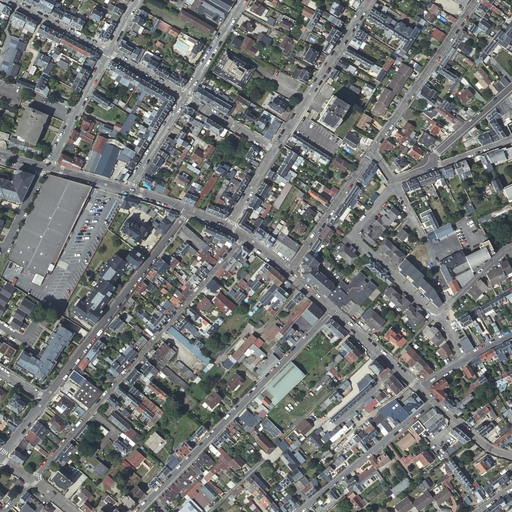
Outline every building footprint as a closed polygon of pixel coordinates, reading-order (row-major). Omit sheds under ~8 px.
[(40,0),(37,8),(42,10),(46,0),(40,0)] [(46,0),(42,10),(47,13),(53,0),(46,0)] [(55,0),(53,0),(47,13),(49,14),(53,7),(56,1),(55,0)] [(186,2),(186,0),(183,0),(183,2),(180,0),(177,0),(175,6),(182,9),(183,7),(184,4),(185,3),(186,2)] [(202,0),(205,1),(202,5),(211,11),(209,14),(220,21),(222,17),(225,19),(236,0),(202,0)] [(312,0),(310,0),(308,5),(314,8),(317,2),(312,0)] [(484,0),(482,0),(480,3),(488,9),(490,9),(491,8),(498,14),(500,11),(491,4),(484,0)] [(260,5),(259,5),(255,2),(252,6),(252,7),(250,10),(253,12),(252,12),(260,17),(262,14),(265,9),(260,6),(260,5)] [(332,12),(331,11),(330,13),(338,18),(344,8),(334,2),(330,9),(333,11),(332,12)] [(429,3),(427,7),(428,8),(428,7),(431,9),(429,11),(436,16),(441,9),(430,2),(429,3)] [(12,9),(1,3),(0,5),(0,10),(1,11),(0,12),(0,16),(7,20),(12,9)] [(375,3),(368,14),(376,19),(379,14),(375,11),(378,5),(375,3)] [(488,9),(480,3),(477,7),(485,13),(488,9)] [(103,7),(108,10),(120,16),(125,9),(119,5),(118,8),(113,6),(111,8),(106,5),(106,6),(102,4),(101,6),(103,7)] [(211,11),(202,5),(200,9),(209,14),(211,11)] [(53,7),(49,14),(59,19),(63,12),(53,7)] [(107,13),(108,10),(103,7),(101,13),(94,9),(89,17),(100,22),(104,15),(105,16),(107,13)] [(485,13),(477,7),(474,12),(482,18),(485,13)] [(150,15),(140,9),(138,10),(135,15),(143,21),(144,21),(145,21),(146,20),(144,19),(146,15),(149,17),(150,15)] [(66,10),(61,20),(70,25),(74,17),(75,15),(66,10)] [(120,16),(108,10),(107,13),(114,17),(111,22),(112,22),(109,27),(108,28),(107,30),(106,30),(106,31),(111,34),(120,16)] [(181,10),(178,16),(184,19),(211,35),(214,31),(214,29),(181,10)] [(308,23),(310,21),(313,16),(304,10),(300,18),(308,23)] [(425,10),(422,14),(426,16),(424,19),(432,24),(436,17),(425,10)] [(28,17),(15,11),(11,19),(11,20),(20,25),(19,27),(20,27),(23,28),(24,27),(25,23),(28,17)] [(319,16),(314,13),(313,16),(310,21),(315,24),(319,16)] [(473,13),(470,17),(479,22),(481,19),(473,13)] [(376,19),(368,14),(367,16),(365,19),(374,24),(377,19),(376,19)] [(379,14),(376,19),(377,19),(382,23),(386,18),(379,14)] [(135,15),(132,21),(137,24),(141,26),(143,21),(135,15)] [(293,24),(283,18),(283,19),(279,16),(276,22),(280,24),(278,28),(287,33),(289,30),(290,29),(293,24)] [(388,26),(392,20),(387,16),(386,18),(382,23),(385,25),(388,26)] [(38,22),(28,17),(25,23),(24,27),(33,32),(35,28),(38,22)] [(74,17),(70,25),(80,31),(86,20),(86,19),(85,18),(83,22),(81,21),(81,20),(81,19),(79,18),(78,19),(74,17)] [(331,22),(340,28),(343,23),(334,17),(331,22)] [(154,27),(157,28),(161,21),(156,18),(152,26),(154,27)] [(408,38),(413,41),(420,29),(424,24),(425,21),(421,18),(417,23),(408,38)] [(265,24),(271,28),(274,22),(268,19),(265,24)] [(385,25),(382,23),(377,19),(374,24),(382,29),(385,25)] [(492,27),(482,20),(477,27),(481,30),(484,32),(486,29),(487,28),(490,30),(492,27)] [(132,21),(128,28),(135,32),(137,30),(138,27),(136,26),(137,24),(132,21)] [(170,26),(161,21),(157,28),(166,33),(167,31),(170,26)] [(309,30),(311,31),(315,24),(310,21),(308,23),(306,28),(309,30)] [(243,24),(240,29),(247,33),(247,32),(250,34),(254,28),(251,25),(248,23),(247,24),(244,23),(243,25),(243,24)] [(47,27),(42,24),(37,32),(40,34),(42,35),(47,27)] [(395,24),(392,29),(395,30),(399,33),(402,29),(398,27),(399,26),(395,24)] [(474,25),(472,24),(467,31),(470,32),(472,34),(474,31),(477,33),(478,31),(479,32),(481,30),(477,27),(474,25)] [(391,28),(388,26),(385,25),(382,29),(387,33),(391,28)] [(179,32),(170,26),(167,31),(177,37),(179,32)] [(511,29),(508,26),(507,26),(504,31),(503,32),(504,33),(508,36),(509,34),(511,30),(511,29)] [(51,30),(47,27),(42,35),(47,38),(51,30)] [(106,42),(111,34),(106,31),(99,28),(94,37),(104,43),(106,42)] [(128,28),(126,31),(133,35),(135,36),(137,33),(135,32),(128,28)] [(300,38),(299,39),(302,41),(309,30),(306,28),(304,31),(304,32),(301,35),(300,38)] [(338,38),(341,33),(333,28),(329,34),(337,39),(338,38)] [(395,30),(392,29),(391,28),(387,33),(385,37),(389,40),(390,37),(392,35),(395,30)] [(430,36),(440,43),(446,35),(436,28),(430,36)] [(467,31),(463,28),(455,38),(460,42),(464,36),(466,38),(468,35),(470,32),(467,31)] [(358,29),(354,36),(363,41),(367,35),(358,29)] [(58,33),(51,30),(47,38),(53,41),(56,35),(58,33)] [(498,31),(496,34),(500,38),(504,33),(503,32),(500,30),(499,30),(498,31)] [(58,33),(56,35),(54,39),(53,42),(58,44),(59,42),(62,35),(58,33)] [(333,45),(337,39),(329,34),(325,40),(328,42),(333,45)] [(492,39),(497,43),(502,47),(504,44),(503,43),(504,42),(501,39),(500,38),(496,34),(493,38),(492,39)] [(67,38),(62,35),(59,42),(64,44),(67,38)] [(257,41),(261,44),(265,38),(259,35),(256,41),(257,41)] [(363,41),(354,36),(349,43),(348,45),(357,50),(363,41)] [(202,45),(189,37),(188,38),(189,39),(189,40),(196,44),(191,52),(196,55),(202,45)] [(246,37),(239,47),(248,52),(253,56),(256,52),(250,48),(254,42),(246,37)] [(72,40),(67,38),(64,44),(62,48),(66,51),(67,49),(69,47),(72,40)] [(265,38),(261,44),(262,44),(266,47),(267,47),(270,42),(265,38)] [(406,52),(413,41),(408,38),(408,39),(405,44),(400,51),(399,52),(404,55),(406,52)] [(460,42),(455,38),(450,46),(455,50),(457,47),(472,58),(474,55),(476,53),(463,43),(460,42)] [(284,39),(278,50),(286,55),(290,48),(289,47),(290,46),(286,44),(288,41),(284,39)] [(479,55),(478,57),(481,61),(482,62),(497,43),(492,39),(491,41),(487,45),(481,52),(479,55)] [(128,43),(121,40),(117,48),(118,50),(123,53),(128,43)] [(24,43),(18,41),(18,42),(18,43),(17,45),(16,48),(15,49),(21,51),(23,52),(24,50),(26,44),(24,43)] [(328,54),(333,45),(328,42),(322,51),(328,54)] [(130,44),(128,43),(123,53),(129,56),(129,57),(135,61),(138,55),(135,54),(136,51),(133,49),(129,47),(130,44)] [(479,51),(481,52),(487,45),(485,43),(479,51)] [(77,51),(81,53),(82,54),(85,47),(81,45),(77,51)] [(296,45),(289,56),(292,58),(294,54),(296,55),(300,47),(296,45)] [(455,50),(450,46),(444,55),(455,63),(461,54),(455,50)] [(83,55),(88,57),(91,50),(85,47),(82,54),(83,55)] [(56,48),(54,51),(52,56),(51,56),(54,58),(57,57),(60,51),(56,48)] [(304,61),(302,63),(310,67),(311,65),(312,65),(319,54),(309,48),(307,52),(305,54),(302,60),(304,61)] [(11,61),(11,62),(16,64),(21,51),(15,49),(14,51),(13,54),(12,57),(11,61)] [(358,56),(346,49),(343,54),(346,56),(347,57),(354,61),(358,56)] [(91,50),(88,57),(89,58),(90,58),(90,59),(92,61),(89,65),(93,67),(98,56),(98,54),(91,50)] [(397,55),(396,58),(401,61),(404,57),(407,59),(410,55),(406,52),(404,55),(399,52),(399,53),(397,55)] [(38,60),(47,65),(48,63),(49,61),(50,59),(41,54),(38,59),(38,60)] [(226,54),(215,72),(241,87),(252,69),(226,54)] [(139,63),(146,67),(151,59),(144,55),(139,63)] [(455,63),(444,55),(438,64),(449,72),(454,76),(456,73),(452,70),(456,64),(455,63)] [(151,59),(146,67),(154,71),(158,64),(153,61),(155,57),(153,56),(151,59)] [(368,70),(371,65),(358,56),(354,61),(368,70)] [(56,59),(55,62),(57,63),(66,68),(69,63),(67,62),(64,60),(65,59),(61,57),(59,60),(58,60),(56,59)] [(45,69),(47,65),(38,60),(36,64),(45,69)] [(355,70),(339,60),(336,65),(352,75),(355,70)] [(392,63),(390,61),(387,60),(380,71),(385,74),(392,63)] [(413,69),(414,70),(418,65),(411,60),(407,65),(413,69)] [(114,72),(118,65),(112,61),(110,62),(107,68),(112,71),(114,72)] [(401,61),(396,70),(407,77),(413,69),(407,65),(401,61)] [(7,73),(6,74),(9,75),(15,77),(19,65),(16,64),(11,62),(10,64),(9,67),(8,70),(7,73)] [(161,62),(155,72),(167,79),(170,74),(165,71),(166,71),(163,69),(165,65),(161,62)] [(48,63),(47,65),(45,69),(43,73),(47,75),(52,66),(50,65),(48,63)] [(83,68),(90,72),(93,67),(89,65),(86,63),(83,68)] [(449,72),(438,64),(434,69),(445,77),(449,72)] [(123,68),(118,65),(114,72),(119,75),(123,68)] [(418,65),(414,70),(419,73),(423,68),(418,65)] [(87,77),(90,72),(83,68),(81,67),(78,66),(77,68),(80,70),(79,73),(87,77)] [(480,67),(473,73),(478,79),(477,80),(483,87),(490,80),(484,74),(486,73),(480,67)] [(127,70),(123,68),(119,75),(122,77),(127,70)] [(297,68),(291,77),(304,84),(307,80),(306,79),(310,74),(303,69),(302,71),(297,68)] [(331,72),(328,78),(333,81),(339,72),(333,69),(331,72)] [(131,73),(127,70),(122,77),(127,80),(131,73)] [(390,78),(402,86),(407,77),(396,70),(390,78)] [(381,81),(385,74),(380,71),(377,76),(373,81),(373,82),(378,85),(381,81)] [(180,72),(178,76),(180,77),(187,81),(189,78),(180,73),(180,72)] [(454,76),(449,72),(445,77),(453,83),(454,82),(457,84),(458,82),(460,80),(454,76)] [(85,82),(87,77),(79,73),(77,75),(74,73),(73,76),(85,82)] [(135,75),(131,73),(127,80),(125,82),(124,84),(128,87),(130,84),(131,82),(135,75)] [(50,76),(61,83),(62,80),(51,74),(50,76)] [(141,79),(135,75),(131,82),(130,84),(128,87),(126,91),(128,92),(131,89),(133,85),(137,87),(141,79)] [(171,75),(168,80),(176,85),(180,77),(178,76),(177,75),(176,78),(171,75)] [(83,86),(85,82),(73,76),(72,78),(75,80),(74,82),(83,86)] [(41,77),(40,78),(35,88),(42,91),(48,80),(41,77)] [(180,77),(176,85),(180,87),(183,87),(187,81),(180,77)] [(499,81),(504,87),(509,83),(504,77),(499,81)] [(394,93),(396,94),(402,86),(390,78),(385,87),(394,93)] [(23,86),(22,87),(26,89),(32,91),(34,87),(22,82),(23,81),(19,79),(18,79),(18,81),(17,84),(23,86)] [(149,83),(141,79),(137,87),(144,92),(149,83)] [(493,86),(499,92),(504,87),(499,81),(493,86)] [(71,88),(79,92),(81,90),(83,86),(74,82),(73,84),(70,83),(68,85),(71,87),(71,88)] [(155,87),(149,83),(144,92),(138,101),(140,102),(143,98),(146,93),(150,95),(151,94),(155,87)] [(194,95),(198,98),(206,85),(205,84),(204,86),(203,85),(201,88),(197,86),(193,93),(194,95)] [(206,85),(198,98),(204,101),(209,93),(210,90),(207,89),(208,88),(207,87),(207,86),(206,85)] [(215,97),(210,105),(216,108),(220,100),(217,98),(219,94),(224,86),(221,85),(215,97)] [(367,103),(374,92),(372,91),(367,87),(363,85),(361,90),(367,94),(366,96),(367,97),(364,101),(367,103)] [(346,86),(345,89),(357,96),(359,92),(350,86),(349,88),(346,86)] [(383,86),(379,92),(390,99),(394,93),(385,87),(383,86)] [(430,92),(422,86),(419,90),(421,92),(427,96),(430,92)] [(162,91),(155,87),(151,94),(157,98),(162,91)] [(453,89),(447,97),(450,100),(457,91),(456,91),(453,89)] [(465,90),(462,93),(457,97),(463,103),(464,103),(470,98),(469,98),(472,95),(467,89),(465,90)] [(168,95),(162,91),(157,98),(162,102),(163,100),(164,100),(168,95)] [(94,92),(91,98),(101,104),(107,107),(107,106),(108,105),(112,107),(113,107),(115,104),(94,92)] [(375,98),(378,100),(386,105),(390,99),(379,92),(375,98)] [(433,101),(427,96),(421,92),(417,96),(431,107),(432,105),(436,108),(440,106),(433,101)] [(209,93),(204,101),(205,102),(210,105),(215,97),(209,93)] [(174,98),(168,95),(164,100),(172,105),(175,100),(174,98)] [(253,104),(245,99),(238,95),(235,100),(247,106),(250,108),(253,104)] [(499,105),(505,114),(511,108),(511,100),(510,95),(499,105)] [(271,96),(267,102),(268,103),(267,105),(270,106),(269,107),(281,114),(287,105),(275,98),(271,96)] [(220,100),(216,108),(221,112),(226,103),(228,99),(229,98),(228,97),(227,99),(226,98),(224,102),(220,100)] [(320,117),(318,121),(321,124),(320,125),(327,129),(328,128),(332,130),(335,126),(336,127),(344,113),(343,113),(347,106),(333,97),(329,104),(327,103),(324,108),(319,116),(320,117)] [(445,100),(440,106),(444,110),(449,104),(451,101),(446,98),(445,100)] [(59,103),(71,108),(73,105),(61,100),(59,103)] [(172,105),(164,100),(162,105),(169,109),(172,105)] [(370,112),(377,117),(380,113),(382,115),(388,106),(386,105),(378,100),(370,112)] [(0,110),(14,117),(13,119),(14,119),(18,109),(2,102),(0,106),(0,110)] [(226,103),(221,112),(226,115),(231,106),(226,103)] [(251,112),(255,105),(253,104),(250,108),(247,106),(245,110),(251,112)] [(485,117),(490,124),(495,121),(505,114),(499,105),(485,117)] [(15,134),(25,139),(36,143),(43,127),(44,123),(48,115),(27,106),(15,134)] [(185,107),(182,112),(191,117),(193,114),(199,117),(201,114),(188,106),(185,107)] [(231,106),(226,115),(229,117),(235,108),(231,106)] [(444,110),(440,106),(436,108),(429,110),(434,114),(436,111),(451,123),(453,121),(454,122),(455,121),(456,122),(457,120),(444,110)] [(157,112),(165,117),(167,113),(160,108),(157,112)] [(415,115),(406,109),(401,117),(404,119),(415,115)] [(0,112),(13,119),(14,117),(0,110),(0,112)] [(245,110),(241,118),(251,123),(255,116),(251,115),(252,113),(251,112),(245,110)] [(275,117),(264,110),(263,113),(255,126),(258,128),(258,127),(263,130),(268,120),(272,122),(273,120),(275,117)] [(162,122),(165,117),(157,112),(154,117),(162,122)] [(191,117),(182,112),(179,117),(190,123),(193,118),(191,117)] [(364,129),(366,126),(369,121),(371,118),(363,113),(356,125),(364,129)] [(51,148),(62,121),(49,116),(43,129),(51,132),(49,138),(47,143),(46,142),(45,145),(51,148)] [(159,125),(162,122),(154,117),(153,116),(151,120),(153,122),(159,125)] [(430,118),(428,117),(426,119),(432,124),(429,129),(431,131),(430,132),(434,135),(438,130),(441,126),(430,118)] [(84,136),(93,141),(95,136),(88,133),(91,127),(94,123),(91,121),(85,118),(83,123),(82,125),(82,126),(80,129),(86,132),(84,136)] [(196,126),(199,121),(193,118),(190,123),(196,126)] [(207,118),(204,124),(203,126),(209,130),(213,122),(207,118)] [(273,120),(272,122),(266,132),(273,136),(279,124),(273,120)] [(203,126),(204,124),(200,122),(199,121),(196,126),(192,133),(197,136),(198,133),(203,126)] [(462,124),(459,121),(452,127),(454,130),(462,124)] [(495,121),(490,124),(493,129),(495,132),(495,133),(501,129),(495,121)] [(121,130),(114,127),(101,122),(99,128),(103,130),(102,131),(106,133),(107,133),(108,132),(111,133),(111,132),(114,134),(118,135),(120,132),(121,130)] [(117,122),(114,127),(121,130),(124,125),(117,122)] [(157,130),(159,125),(153,122),(150,126),(157,130)] [(228,130),(224,128),(220,126),(213,122),(209,130),(210,130),(219,136),(219,135),(222,137),(224,137),(228,130)] [(407,122),(401,131),(408,136),(414,127),(407,122)] [(125,124),(124,125),(121,130),(120,132),(128,134),(132,128),(128,125),(125,124)] [(152,137),(155,133),(147,129),(141,125),(139,129),(146,133),(152,137)] [(477,130),(474,127),(468,132),(470,135),(471,136),(477,130)] [(501,129),(495,133),(500,140),(506,138),(501,129)] [(83,135),(74,130),(68,141),(73,143),(77,136),(81,138),(83,135)] [(86,156),(89,158),(94,146),(93,146),(99,130),(98,130),(95,136),(93,141),(92,143),(91,145),(86,155),(86,156)] [(174,141),(175,142),(188,150),(191,146),(187,144),(188,143),(182,140),(183,138),(183,137),(186,133),(180,130),(174,141)] [(401,131),(399,130),(395,135),(398,137),(397,139),(402,143),(405,139),(409,142),(411,140),(412,139),(408,136),(401,131)] [(7,144),(9,144),(10,141),(8,140),(9,135),(6,134),(6,133),(3,133),(3,132),(0,132),(0,131),(0,145),(0,146),(1,147),(2,147),(3,147),(4,146),(5,144),(6,144),(7,144)] [(348,131),(342,140),(354,147),(359,139),(355,136),(352,134),(348,131)] [(435,139),(424,131),(417,141),(426,148),(430,142),(432,143),(435,139)] [(495,133),(495,132),(482,136),(481,136),(487,144),(500,140),(495,133)] [(149,142),(152,137),(146,133),(142,139),(149,142)] [(232,143),(235,139),(237,136),(234,134),(229,141),(232,143)] [(298,138),(292,134),(289,139),(295,143),(298,138)] [(84,136),(83,135),(81,138),(81,139),(83,140),(91,145),(92,143),(93,141),(84,136)] [(81,139),(81,138),(77,136),(73,143),(76,145),(78,146),(80,146),(83,140),(81,139)] [(136,152),(134,152),(116,139),(115,139),(109,140),(108,140),(99,136),(94,146),(89,158),(87,164),(85,167),(83,171),(105,177),(106,178),(108,178),(114,163),(116,159),(128,164),(128,163),(131,158),(132,159),(136,152)] [(174,141),(167,136),(166,138),(164,142),(172,147),(172,146),(175,142),(174,141)] [(481,136),(474,139),(476,148),(487,144),(481,136)] [(23,146),(24,143),(23,142),(24,141),(11,137),(10,141),(9,144),(8,147),(21,151),(22,150),(40,154),(42,148),(35,146),(34,148),(23,146)] [(298,138),(295,143),(301,147),(304,142),(298,138)] [(35,146),(36,143),(25,139),(24,143),(23,146),(34,148),(35,146)] [(144,151),(149,142),(142,139),(138,145),(133,142),(132,142),(131,143),(137,147),(144,151)] [(395,146),(385,140),(379,149),(384,152),(388,147),(390,148),(392,146),(394,148),(395,146)] [(73,143),(68,141),(66,144),(75,149),(76,145),(73,143)] [(164,142),(160,147),(167,152),(168,152),(171,148),(172,147),(164,142)] [(310,146),(304,142),(301,147),(307,150),(310,146)] [(75,149),(66,144),(64,148),(73,153),(75,149)] [(204,157),(208,159),(210,156),(213,151),(215,148),(209,144),(203,153),(202,156),(204,157)] [(251,147),(248,152),(255,157),(260,149),(252,145),(251,147)] [(310,146),(307,150),(313,154),(316,150),(310,146)] [(415,146),(409,154),(416,159),(419,154),(420,154),(422,152),(422,151),(422,150),(415,146)] [(141,156),(144,151),(137,147),(134,152),(136,152),(141,156)] [(511,147),(505,150),(505,148),(498,150),(498,149),(485,153),(490,164),(496,162),(497,164),(511,158),(511,147)] [(202,156),(203,153),(196,148),(190,157),(200,164),(204,157),(202,156)] [(159,149),(155,155),(163,160),(166,154),(167,154),(166,154),(159,149)] [(322,153),(316,150),(313,154),(319,158),(322,153)] [(287,155),(286,157),(299,165),(303,159),(290,151),(287,155)] [(131,172),(141,156),(136,152),(132,159),(131,158),(128,163),(128,164),(126,168),(127,169),(131,172)] [(248,152),(244,159),(248,162),(253,164),(257,167),(259,164),(253,160),(255,157),(248,152)] [(73,160),(61,153),(57,162),(58,164),(65,166),(69,167),(73,160)] [(490,164),(485,153),(475,157),(477,162),(481,161),(486,174),(493,171),(490,164)] [(145,172),(143,175),(152,180),(154,177),(153,176),(163,160),(155,155),(151,163),(146,172),(145,172)] [(393,155),(386,162),(389,166),(393,161),(396,158),(393,155)] [(337,156),(332,164),(344,172),(349,164),(337,156)] [(75,169),(80,170),(82,166),(83,162),(75,157),(73,160),(69,167),(75,169)] [(283,162),(283,163),(290,167),(292,165),(297,168),(299,165),(286,157),(283,162)] [(393,161),(389,166),(392,171),(397,168),(399,170),(407,165),(403,158),(394,164),(393,161)] [(126,168),(128,164),(116,159),(114,163),(124,167),(126,168)] [(366,168),(371,172),(376,164),(371,161),(366,168)] [(465,176),(471,174),(465,161),(459,163),(463,173),(465,176)] [(283,163),(279,168),(292,176),(295,178),(297,175),(289,170),(290,167),(283,163)] [(463,173),(459,163),(453,165),(459,178),(462,177),(460,174),(463,173)] [(198,175),(200,171),(196,169),(194,168),(188,164),(186,167),(198,175)] [(215,170),(214,172),(219,175),(223,177),(226,172),(228,170),(223,166),(219,164),(218,165),(215,170)] [(233,176),(238,169),(239,167),(237,166),(233,171),(232,170),(230,174),(233,176)] [(453,171),(451,166),(439,170),(441,175),(453,171)] [(248,182),(254,172),(246,167),(243,172),(240,177),(248,182)] [(277,171),(276,173),(281,177),(283,178),(285,175),(290,178),(292,176),(279,168),(277,171)] [(365,185),(374,174),(371,172),(366,168),(358,180),(365,185)] [(125,181),(131,172),(127,169),(126,172),(124,175),(122,174),(118,181),(123,183),(125,181)] [(276,173),(270,170),(267,175),(268,176),(267,177),(267,178),(273,181),(276,176),(280,179),(281,177),(276,173)] [(432,172),(436,181),(439,180),(443,187),(446,185),(441,175),(439,170),(432,172)] [(0,197),(2,198),(21,203),(34,176),(17,171),(13,180),(10,181),(7,182),(0,179),(0,197)] [(219,175),(214,172),(197,198),(192,206),(194,206),(198,208),(219,175)] [(434,181),(436,181),(432,172),(427,174),(431,184),(432,184),(435,183),(434,181)] [(178,174),(174,181),(185,188),(189,181),(185,179),(186,177),(182,175),(181,176),(178,174)] [(430,185),(431,184),(427,174),(417,178),(421,186),(429,183),(430,185)] [(91,187),(48,175),(15,241),(11,249),(8,259),(36,273),(44,277),(48,271),(52,273),(54,267),(53,266),(50,265),(52,261),(54,262),(55,261),(56,261),(56,260),(83,202),(91,187)] [(143,175),(141,179),(152,186),(155,182),(152,180),(143,175)] [(237,181),(235,185),(243,190),(248,182),(240,177),(237,181)] [(228,184),(230,182),(226,179),(224,178),(212,199),(214,200),(217,202),(220,198),(221,196),(223,192),(224,191),(225,190),(226,188),(227,186),(228,184)] [(420,189),(415,178),(410,180),(415,190),(416,191),(418,190),(419,190),(420,189)] [(500,184),(498,179),(491,182),(493,187),(500,184)] [(414,192),(416,191),(415,190),(410,180),(406,182),(410,192),(411,193),(413,192),(414,192)] [(293,185),(288,181),(287,181),(285,183),(284,186),(290,190),(293,185)] [(361,190),(363,186),(357,181),(348,194),(353,197),(357,200),(358,199),(356,198),(357,196),(355,194),(359,188),(361,190)] [(261,184),(259,187),(272,195),(274,193),(268,189),(270,186),(263,182),(261,184)] [(400,186),(405,195),(410,192),(406,182),(401,183),(400,186)] [(511,201),(511,183),(511,184),(503,189),(506,195),(509,201),(511,199),(511,201)] [(243,190),(235,185),(232,189),(240,194),(242,191),(243,190)] [(336,194),(324,186),(322,189),(326,191),(326,192),(333,197),(336,194)] [(272,195),(259,187),(258,189),(256,193),(263,197),(265,195),(271,198),(272,195)] [(161,194),(166,196),(170,190),(165,188),(161,194)] [(321,203),(327,207),(329,204),(327,203),(325,201),(326,200),(309,188),(306,193),(321,203)] [(237,199),(240,194),(232,189),(229,194),(232,196),(237,199)] [(302,199),(306,193),(300,189),(297,194),(300,196),(299,197),(301,198),(300,200),(301,200),(302,200),(302,199)] [(223,192),(221,196),(228,200),(227,203),(233,206),(234,205),(237,199),(232,196),(229,194),(226,192),(225,192),(224,191),(223,192)] [(181,201),(187,203),(192,195),(186,193),(181,201)] [(373,202),(378,196),(374,193),(370,198),(371,199),(371,200),(373,202)] [(347,206),(349,202),(354,206),(357,200),(353,197),(348,194),(342,203),(347,206)] [(187,203),(192,206),(197,198),(192,195),(187,203)] [(254,195),(251,200),(259,205),(259,203),(261,204),(263,201),(262,200),(254,195)] [(123,197),(120,212),(128,213),(130,206),(136,207),(137,199),(123,197)] [(204,211),(210,214),(215,205),(217,202),(214,200),(212,203),(210,204),(209,203),(204,211)] [(259,205),(251,200),(251,201),(250,202),(249,204),(248,206),(255,210),(257,211),(259,207),(258,206),(259,205)] [(344,210),(349,213),(351,209),(349,208),(348,208),(347,206),(342,203),(334,214),(339,218),(344,210)] [(467,213),(474,210),(472,205),(471,203),(464,206),(467,213)] [(511,203),(510,204),(500,209),(478,220),(481,227),(489,224),(487,220),(490,218),(491,219),(509,210),(510,211),(511,211),(511,212),(511,211),(511,203)] [(211,214),(215,216),(220,208),(215,205),(210,214),(211,214)] [(220,208),(215,216),(223,219),(225,219),(229,213),(226,211),(227,209),(226,209),(226,208),(222,205),(220,208)] [(391,217),(397,211),(392,206),(390,209),(386,207),(383,210),(391,217)] [(302,215),(310,221),(316,213),(308,208),(304,212),(302,215)] [(428,220),(434,218),(430,209),(421,213),(422,216),(426,214),(427,215),(426,215),(427,218),(428,220)] [(264,218),(264,217),(262,216),(260,219),(257,217),(251,228),(244,223),(250,213),(245,210),(239,220),(237,224),(237,226),(240,228),(248,234),(250,232),(253,234),(258,226),(259,225),(264,218)] [(342,220),(343,221),(349,213),(344,210),(339,218),(342,220)] [(386,223),(391,217),(383,210),(380,213),(383,215),(381,219),(386,223)] [(168,216),(175,219),(177,216),(177,213),(170,211),(168,216)] [(339,218),(334,214),(326,225),(334,231),(337,226),(334,224),(339,218)] [(380,230),(386,223),(381,219),(379,217),(376,220),(374,219),(372,222),(375,225),(380,230)] [(394,219),(391,217),(386,223),(388,225),(388,226),(394,219)] [(264,218),(259,225),(263,228),(265,224),(264,224),(267,220),(264,218)] [(426,224),(428,227),(431,225),(436,223),(434,218),(428,220),(430,223),(426,224)] [(162,236),(171,225),(164,219),(155,231),(162,236)] [(131,222),(127,220),(123,224),(124,225),(121,230),(140,243),(148,231),(141,227),(140,229),(131,223),(131,222)] [(299,221),(293,230),(300,234),(306,226),(299,221)] [(433,230),(429,232),(427,233),(430,240),(437,237),(438,239),(454,231),(455,230),(451,222),(449,223),(439,228),(433,230)] [(219,231),(206,225),(203,231),(212,235),(210,238),(212,239),(214,237),(219,231)] [(285,225),(280,232),(286,235),(290,229),(285,225)] [(334,231),(326,225),(317,238),(322,242),(323,243),(325,240),(327,241),(329,239),(334,231)] [(366,229),(374,236),(380,230),(375,225),(372,229),(369,226),(366,229)] [(183,228),(177,235),(184,241),(199,254),(202,250),(207,245),(205,243),(184,226),(183,228)] [(259,242),(263,244),(272,232),(273,229),(269,227),(265,231),(258,226),(253,234),(251,236),(259,242)] [(404,226),(395,236),(401,242),(408,234),(405,231),(408,228),(404,226)] [(364,238),(368,242),(374,236),(366,229),(364,232),(367,235),(364,238)] [(374,236),(377,238),(383,232),(382,232),(380,230),(374,236)] [(225,234),(219,231),(214,237),(213,239),(215,242),(218,239),(220,240),(225,234)] [(263,244),(269,249),(271,246),(278,236),(272,232),(263,244)] [(271,246),(291,259),(300,246),(280,232),(278,236),(271,246)] [(223,245),(230,237),(225,234),(220,240),(218,242),(223,245)] [(374,236),(368,242),(371,245),(377,238),(374,236)] [(234,239),(230,237),(223,245),(220,249),(213,256),(218,260),(234,241),(234,239)] [(322,242),(317,238),(310,249),(315,252),(319,246),(322,242)] [(383,254),(392,244),(385,238),(378,246),(382,249),(379,252),(382,255),(383,254)] [(488,255),(494,252),(492,249),(488,240),(481,243),(482,245),(478,246),(479,249),(464,256),(465,259),(472,271),(474,271),(475,270),(475,269),(476,269),(476,268),(475,266),(480,264),(478,261),(481,259),(482,261),(489,257),(488,255)] [(198,255),(199,254),(184,241),(176,251),(181,256),(188,249),(190,250),(189,251),(193,254),(194,254),(196,256),(198,254),(198,255)] [(391,258),(398,249),(392,244),(383,254),(386,257),(387,255),(391,258)] [(348,248),(344,245),(337,253),(343,259),(353,248),(350,245),(348,248)] [(244,257),(250,251),(243,246),(240,246),(231,256),(236,260),(243,266),(246,268),(248,265),(245,262),(247,259),(244,257)] [(315,252),(310,249),(308,252),(321,264),(323,262),(316,255),(321,248),(319,246),(315,252)] [(343,259),(349,264),(356,256),(353,253),(356,250),(353,248),(343,259)] [(398,263),(405,255),(398,249),(391,258),(389,260),(392,263),(394,260),(398,263)] [(113,281),(114,282),(120,275),(120,276),(123,272),(124,271),(123,271),(125,268),(129,268),(131,267),(133,269),(135,271),(145,258),(136,252),(132,250),(123,262),(114,255),(107,264),(106,266),(105,267),(104,267),(98,275),(101,278),(99,282),(97,284),(94,287),(93,289),(94,289),(91,294),(86,299),(88,301),(85,304),(83,303),(81,301),(76,308),(74,307),(70,312),(74,315),(78,317),(79,316),(82,318),(87,322),(88,321),(94,325),(104,312),(102,311),(101,310),(99,309),(103,303),(104,305),(108,299),(109,297),(113,292),(111,291),(114,288),(112,285),(110,284),(113,281)] [(202,250),(199,254),(198,255),(201,257),(205,261),(211,266),(211,267),(216,261),(205,252),(202,250)] [(447,282),(454,278),(448,268),(465,259),(464,256),(461,250),(437,263),(447,282)] [(319,263),(307,253),(302,261),(303,263),(300,266),(302,267),(299,269),(299,273),(302,275),(301,275),(304,278),(304,279),(307,281),(307,280),(317,269),(315,268),(319,263)] [(236,260),(231,256),(227,262),(231,266),(236,260)] [(168,265),(172,268),(175,265),(179,261),(173,257),(167,264),(168,265)] [(168,265),(167,264),(166,263),(160,258),(159,260),(156,263),(164,270),(165,270),(166,271),(169,268),(167,267),(168,265)] [(390,285),(393,280),(368,258),(367,260),(368,261),(366,264),(369,267),(369,268),(380,277),(384,280),(390,285)] [(405,259),(398,267),(401,269),(398,272),(401,275),(410,264),(405,259)] [(474,275),(473,274),(472,271),(465,259),(448,268),(454,278),(460,289),(474,275)] [(503,259),(499,261),(502,266),(505,274),(511,270),(511,267),(508,259),(504,261),(503,259)] [(208,271),(212,267),(211,267),(211,266),(205,261),(201,265),(208,271)] [(499,281),(507,277),(505,274),(502,266),(499,261),(498,262),(496,264),(497,266),(493,268),(499,281)] [(231,266),(227,262),(222,267),(226,272),(229,268),(231,270),(233,268),(231,266)] [(164,270),(156,263),(155,264),(153,268),(152,268),(159,275),(160,276),(164,270)] [(264,274),(271,267),(266,263),(253,277),(256,279),(252,284),(249,281),(246,283),(245,284),(249,288),(251,289),(258,281),(261,277),(264,274)] [(410,264),(401,275),(404,277),(406,275),(409,278),(417,269),(410,264)] [(204,276),(208,271),(201,265),(197,269),(204,276)] [(173,269),(174,270),(177,273),(179,274),(182,272),(175,266),(173,269)] [(246,268),(243,266),(236,273),(239,276),(244,270),(246,268)] [(226,272),(222,267),(215,275),(220,279),(226,272)] [(272,281),(278,273),(271,267),(264,274),(267,277),(266,279),(268,281),(270,279),(272,281)] [(159,275),(152,268),(149,272),(156,278),(156,279),(159,275)] [(499,281),(493,268),(490,269),(491,272),(487,274),(489,278),(492,284),(499,281)] [(193,273),(201,280),(204,276),(197,269),(193,273)] [(330,281),(317,269),(307,280),(315,287),(316,287),(321,292),(330,281)] [(417,269),(409,278),(412,280),(410,283),(413,285),(421,277),(423,275),(417,269)] [(247,273),(244,270),(239,276),(242,279),(247,273)] [(366,277),(360,271),(348,284),(342,279),(335,286),(329,293),(327,296),(326,296),(339,308),(343,304),(344,305),(351,297),(356,302),(360,305),(377,287),(370,280),(367,283),(364,280),(366,277)] [(156,278),(149,272),(146,277),(152,282),(156,278)] [(44,277),(36,273),(32,282),(40,286),(44,277)] [(190,277),(197,284),(201,280),(193,273),(193,274),(191,276),(190,277)] [(278,286),(285,279),(278,273),(272,281),(278,287),(278,286)] [(187,281),(194,288),(197,284),(190,277),(187,281)] [(427,283),(421,277),(413,285),(416,288),(418,286),(421,288),(427,283)] [(141,283),(135,291),(139,294),(140,293),(146,285),(149,288),(152,284),(145,278),(141,283)] [(454,294),(460,289),(454,278),(447,282),(454,294)] [(475,283),(484,291),(489,287),(491,289),(493,286),(492,284),(489,278),(485,283),(481,279),(479,281),(478,280),(475,283)] [(227,316),(239,303),(235,300),(220,286),(219,286),(211,279),(205,286),(213,293),(214,292),(216,295),(210,301),(227,316)] [(190,292),(194,288),(187,281),(185,283),(183,285),(186,287),(185,288),(190,292)] [(261,284),(258,281),(251,289),(254,292),(256,289),(261,284)] [(332,283),(330,281),(321,292),(322,293),(332,283)] [(169,283),(168,282),(165,285),(172,291),(175,288),(174,288),(169,283)] [(15,288),(6,283),(2,289),(0,287),(0,293),(9,299),(15,288)] [(335,286),(332,283),(322,293),(323,294),(324,293),(327,296),(329,293),(335,286)] [(384,294),(391,300),(397,292),(394,289),(397,286),(393,283),(384,294)] [(427,283),(421,288),(425,291),(422,294),(425,296),(433,288),(427,283)] [(475,283),(472,286),(473,287),(468,292),(476,299),(484,291),(475,283)] [(267,299),(276,289),(273,286),(259,302),(262,305),(265,302),(267,299)] [(284,292),(278,286),(278,287),(276,289),(267,299),(269,300),(270,301),(274,296),(278,299),(284,292)] [(185,297),(190,292),(185,288),(182,292),(181,293),(185,297)] [(433,289),(433,288),(425,296),(428,299),(430,298),(432,301),(437,295),(433,289)] [(181,303),(185,297),(181,293),(178,291),(177,290),(174,293),(177,296),(175,298),(181,303)] [(304,296),(299,291),(283,309),(284,310),(285,308),(287,309),(285,311),(287,312),(288,311),(295,303),(296,304),(304,296)] [(446,303),(451,297),(448,291),(441,295),(446,303)] [(508,298),(504,291),(499,294),(503,301),(508,298)] [(289,295),(284,292),(278,299),(272,305),(271,306),(267,311),(270,313),(269,313),(271,315),(270,316),(271,317),(277,310),(276,309),(274,311),(272,309),(273,307),(274,308),(280,301),(282,303),(289,295)] [(397,306),(406,295),(403,292),(401,295),(397,292),(391,300),(390,300),(397,306)] [(9,299),(0,293),(0,304),(4,307),(9,299)] [(140,293),(139,294),(148,302),(149,301),(140,293)] [(235,300),(239,303),(245,296),(241,293),(235,300)] [(491,300),(490,301),(492,306),(495,305),(503,301),(499,294),(497,295),(494,296),(495,298),(491,300)] [(403,311),(411,303),(408,300),(409,298),(406,295),(397,306),(403,311)] [(432,301),(431,302),(435,306),(436,305),(437,307),(442,304),(437,295),(432,301)] [(212,304),(205,297),(196,307),(204,313),(212,304)] [(344,305),(343,304),(344,305),(350,299),(355,304),(356,302),(351,297),(344,305)] [(29,310),(33,304),(24,298),(17,308),(31,317),(33,313),(29,310)] [(290,319),(284,325),(288,329),(290,327),(291,326),(295,321),(301,315),(312,303),(308,299),(290,319)] [(169,301),(166,304),(174,311),(178,306),(170,300),(169,301)] [(490,301),(481,306),(485,313),(486,316),(488,315),(495,311),(494,310),(492,306),(490,301)] [(132,307),(126,302),(123,306),(129,311),(132,307)] [(174,311),(166,304),(164,303),(163,305),(164,307),(162,308),(170,315),(174,311)] [(322,311),(312,303),(301,315),(312,325),(314,324),(322,314),(322,311)] [(480,304),(476,307),(475,307),(480,315),(485,313),(481,306),(480,304)] [(411,305),(404,313),(411,318),(420,308),(418,305),(415,308),(411,305)] [(480,315),(475,307),(468,311),(468,312),(474,322),(480,333),(483,332),(478,322),(479,322),(476,317),(480,315)] [(14,318),(21,322),(24,318),(28,321),(31,317),(17,308),(12,317),(14,318)] [(159,312),(162,314),(167,318),(170,315),(162,308),(161,310),(159,312)] [(200,317),(190,308),(186,312),(192,317),(191,318),(194,321),(195,320),(197,321),(200,317)] [(423,310),(420,308),(411,318),(417,324),(424,317),(420,314),(423,310)] [(365,324),(369,327),(379,316),(372,310),(368,315),(364,320),(367,322),(365,324)] [(167,318),(162,314),(155,321),(144,311),(143,313),(142,312),(140,314),(158,329),(167,318)] [(153,334),(158,329),(140,314),(137,312),(135,314),(149,325),(146,328),(153,334)] [(474,322),(468,312),(457,317),(463,328),(474,322)] [(490,323),(497,335),(500,333),(495,323),(493,323),(490,317),(488,315),(486,316),(488,319),(490,323)] [(379,316),(369,327),(372,330),(372,329),(374,331),(375,331),(376,330),(377,331),(385,322),(379,316)] [(110,327),(117,333),(125,324),(118,317),(110,327)] [(14,318),(9,326),(18,331),(20,327),(25,330),(27,326),(21,322),(14,318)] [(211,326),(216,329),(222,322),(218,318),(211,326)] [(190,333),(193,335),(197,330),(192,326),(183,319),(179,324),(186,329),(190,332),(190,333)] [(341,341),(348,334),(331,319),(329,319),(321,328),(326,333),(329,330),(341,341)] [(200,333),(201,334),(203,331),(204,332),(211,325),(208,323),(200,333)] [(30,353),(29,355),(22,351),(14,364),(21,369),(20,370),(41,383),(45,377),(47,378),(57,362),(55,361),(64,346),(66,347),(75,333),(60,324),(57,328),(55,327),(48,338),(50,340),(43,350),(42,349),(36,357),(30,353)] [(186,329),(179,324),(175,328),(180,332),(182,329),(184,331),(186,329)] [(248,327),(244,324),(239,330),(242,332),(243,333),(248,327)] [(135,325),(133,328),(139,334),(142,331),(135,325)] [(203,336),(207,339),(216,329),(211,326),(211,325),(204,332),(203,331),(201,334),(203,336)] [(288,329),(284,325),(280,330),(275,325),(266,335),(270,339),(278,332),(280,333),(276,338),(278,340),(286,332),(288,329)] [(430,328),(428,325),(422,331),(430,339),(438,330),(435,327),(434,328),(432,326),(430,328)] [(212,360),(205,355),(199,349),(194,346),(171,326),(166,331),(207,365),(209,364),(212,360)] [(106,329),(105,331),(110,335),(113,332),(107,327),(106,329)] [(290,327),(288,329),(286,332),(290,336),(294,332),(290,327)] [(396,332),(394,330),(393,332),(390,329),(384,336),(388,340),(389,339),(395,343),(401,336),(396,331),(396,332)] [(239,330),(232,338),(234,340),(242,332),(239,330)] [(441,333),(438,330),(430,339),(435,344),(443,337),(440,334),(441,333)] [(286,332),(278,340),(283,344),(290,336),(286,332)] [(322,336),(319,332),(307,344),(311,348),(322,336)] [(100,337),(105,342),(108,338),(103,333),(100,337)] [(227,359),(233,364),(236,361),(243,353),(252,343),(256,339),(252,335),(245,336),(245,337),(247,339),(232,356),(231,355),(227,359)] [(137,353),(147,341),(142,336),(132,347),(131,348),(137,353)] [(401,336),(395,343),(400,348),(407,341),(401,336)] [(107,343),(105,342),(100,337),(95,344),(99,347),(102,349),(107,343)] [(263,343),(257,337),(256,339),(252,343),(258,348),(263,343)] [(443,337),(435,344),(437,346),(445,339),(443,337)] [(474,348),(468,337),(460,341),(466,353),(474,348)] [(50,340),(48,338),(42,349),(43,350),(50,340)] [(348,353),(354,347),(346,339),(340,345),(348,353)] [(166,340),(164,343),(174,352),(177,349),(166,340)] [(194,346),(199,349),(203,344),(198,341),(194,346)] [(509,341),(499,346),(502,350),(506,348),(508,352),(511,349),(511,346),(509,341)] [(3,342),(2,344),(0,347),(0,353),(4,356),(11,344),(8,343),(7,345),(3,342)] [(164,343),(163,342),(159,346),(171,357),(175,352),(174,352),(164,343)] [(247,348),(252,353),(257,357),(261,360),(264,357),(266,355),(258,348),(252,343),(247,348)] [(446,343),(437,350),(441,355),(441,356),(443,359),(452,354),(449,349),(448,347),(449,346),(446,343)] [(14,346),(11,344),(4,356),(10,360),(16,351),(12,348),(14,346)] [(101,359),(102,358),(103,357),(99,353),(100,351),(98,349),(99,347),(95,344),(91,349),(97,355),(101,359)] [(218,354),(220,356),(228,347),(225,345),(218,354)] [(273,354),(279,359),(284,354),(278,348),(274,345),(272,348),(271,349),(274,352),(273,354)] [(408,345),(400,352),(403,355),(401,357),(406,362),(416,353),(416,352),(412,347),(410,348),(408,345)] [(55,361),(57,362),(66,347),(64,346),(55,361)] [(129,362),(137,353),(131,348),(129,346),(123,354),(125,356),(124,357),(125,358),(129,362)] [(171,357),(159,346),(156,350),(163,356),(168,360),(171,357)] [(498,359),(504,355),(502,350),(499,346),(493,349),(496,355),(497,356),(498,359)] [(346,355),(344,357),(350,364),(361,354),(354,347),(348,353),(347,354),(346,355)] [(236,361),(239,363),(246,356),(247,357),(249,356),(252,353),(247,348),(243,353),(236,361)] [(97,355),(91,349),(84,358),(89,361),(89,362),(91,363),(97,355)] [(493,349),(488,352),(491,357),(496,355),(493,349)] [(163,356),(156,350),(155,351),(153,350),(152,350),(150,353),(150,354),(153,357),(150,361),(155,366),(163,356)] [(478,357),(482,362),(490,358),(491,357),(488,352),(478,357)] [(344,357),(346,355),(344,353),(340,356),(339,355),(333,360),(328,366),(329,366),(331,369),(333,368),(335,365),(344,357)] [(416,353),(406,362),(410,366),(411,364),(413,366),(414,365),(417,367),(424,361),(421,358),(422,358),(419,354),(418,355),(416,353)] [(256,371),(262,376),(279,359),(273,354),(267,360),(259,368),(256,371)] [(477,365),(479,368),(484,366),(482,362),(478,357),(472,361),(476,366),(477,365)] [(91,364),(91,363),(89,362),(89,361),(84,358),(78,366),(81,369),(83,370),(87,364),(95,370),(96,369),(91,364)] [(123,369),(129,362),(125,358),(123,360),(120,358),(118,360),(116,363),(123,369)] [(374,360),(373,361),(368,366),(377,376),(384,369),(378,363),(376,360),(374,360)] [(154,367),(148,362),(147,361),(146,362),(142,366),(150,372),(154,367)] [(192,382),(197,377),(178,361),(174,366),(192,382)] [(256,397),(270,411),(287,394),(305,375),(291,361),(271,382),(256,397)] [(428,365),(424,361),(417,367),(420,370),(418,372),(425,378),(433,370),(431,369),(432,368),(429,365),(428,365)] [(476,366),(472,361),(467,364),(469,366),(471,369),(476,366)] [(119,374),(123,369),(116,363),(114,365),(115,366),(114,367),(113,366),(112,368),(113,369),(119,374)] [(150,372),(142,366),(138,371),(145,377),(150,372)] [(184,391),(188,386),(164,366),(160,370),(184,391)] [(473,379),(476,377),(472,371),(471,369),(469,366),(463,369),(468,378),(471,376),(473,379)] [(138,371),(134,368),(124,379),(129,384),(132,385),(133,384),(139,377),(146,383),(149,380),(148,379),(145,377),(138,371)] [(384,369),(377,376),(380,379),(389,371),(386,368),(384,369)] [(115,378),(119,374),(113,369),(109,372),(115,378)] [(80,375),(74,371),(69,377),(77,384),(78,384),(81,386),(86,380),(81,376),(80,375)] [(487,374),(484,376),(484,375),(477,379),(478,380),(481,385),(490,377),(487,371),(485,372),(487,374)] [(243,379),(236,373),(226,383),(233,389),(239,383),(241,384),(244,381),(243,379)] [(501,379),(494,382),(497,387),(500,392),(504,389),(506,385),(505,383),(511,379),(511,373),(508,375),(503,378),(501,379)] [(310,389),(312,391),(316,395),(332,380),(330,378),(326,374),(310,389)] [(357,385),(359,392),(364,388),(372,380),(368,375),(357,385)] [(396,380),(392,375),(384,383),(388,387),(396,380)] [(446,381),(444,378),(434,385),(440,389),(441,390),(445,388),(448,385),(448,384),(446,381)] [(375,383),(373,379),(372,380),(364,388),(367,391),(371,388),(371,389),(373,387),(372,386),(375,383)] [(399,379),(396,380),(404,388),(405,387),(399,379)] [(88,409),(102,393),(86,380),(81,386),(73,397),(88,409)] [(404,388),(396,380),(388,387),(396,395),(404,388)] [(468,387),(472,392),(481,385),(478,380),(474,383),(473,383),(468,387)] [(339,394),(344,389),(345,387),(344,386),(342,384),(332,394),(336,398),(340,395),(339,394)] [(440,389),(434,385),(429,388),(428,390),(434,395),(440,389)] [(127,393),(118,386),(114,390),(120,395),(124,398),(128,394),(127,393)] [(140,393),(132,386),(127,393),(128,394),(133,398),(134,399),(135,400),(140,393)] [(451,409),(471,393),(472,392),(468,387),(461,393),(462,394),(456,399),(456,400),(453,402),(452,402),(453,401),(451,399),(450,397),(449,399),(446,396),(442,402),(451,409)] [(310,389),(303,396),(305,398),(312,391),(310,389)] [(379,403),(389,394),(385,389),(382,391),(379,394),(377,396),(374,399),(372,401),(371,401),(368,404),(365,407),(364,408),(369,413),(373,409),(372,408),(378,403),(379,403)] [(440,389),(434,395),(441,401),(446,395),(441,390),(440,389)] [(120,395),(114,390),(111,394),(117,398),(120,395)] [(163,399),(166,395),(162,391),(158,396),(163,399)] [(212,409),(222,398),(215,391),(205,402),(212,409)] [(164,413),(161,410),(140,393),(135,400),(137,401),(139,403),(145,408),(150,412),(153,415),(159,419),(164,413)] [(423,403),(414,393),(406,399),(409,402),(402,408),(409,415),(423,403)] [(451,409),(458,416),(465,410),(466,412),(468,410),(464,405),(474,397),(471,393),(451,409)] [(18,399),(19,397),(14,394),(8,403),(14,407),(12,410),(18,414),(21,409),(22,409),(25,406),(24,405),(24,404),(18,399)] [(129,402),(133,398),(128,394),(124,398),(127,400),(129,402)] [(332,402),(336,398),(332,394),(323,402),(327,406),(332,402)] [(173,403),(175,401),(170,397),(166,395),(163,399),(166,402),(168,399),(173,403)] [(109,396),(106,400),(117,410),(120,407),(117,405),(118,403),(109,396)] [(259,422),(259,421),(270,411),(256,397),(253,400),(259,406),(263,410),(257,416),(256,415),(254,417),(257,420),(259,422)] [(68,414),(73,407),(61,398),(57,405),(64,411),(62,414),(65,417),(68,414)] [(394,400),(384,407),(378,411),(379,412),(379,413),(384,418),(389,414),(390,414),(391,413),(399,423),(409,415),(402,408),(400,405),(394,400)] [(323,402),(319,406),(323,411),(328,406),(327,406),(323,402)] [(142,411),(145,408),(139,403),(137,407),(142,411)] [(493,419),(497,417),(491,407),(488,403),(481,409),(485,414),(489,412),(491,415),(493,419)] [(146,417),(150,412),(145,408),(142,411),(141,413),(144,415),(142,418),(144,419),(146,417)] [(507,411),(500,416),(502,418),(506,415),(511,411),(510,408),(507,411)] [(121,413),(127,417),(130,414),(124,409),(121,413)] [(446,423),(448,420),(435,409),(432,409),(419,420),(426,428),(426,427),(427,428),(428,428),(432,433),(436,430),(436,429),(442,424),(443,425),(446,423)] [(481,409),(477,413),(481,418),(485,414),(481,409)] [(259,422),(257,420),(254,417),(251,415),(247,410),(241,416),(246,422),(245,423),(241,427),(247,433),(248,433),(254,427),(259,422)] [(136,445),(142,438),(129,427),(130,426),(113,412),(108,418),(125,432),(123,434),(136,445)] [(375,426),(384,418),(379,413),(371,421),(375,426)] [(395,427),(399,423),(391,413),(390,414),(387,417),(395,427)] [(471,417),(475,423),(481,418),(477,413),(472,417),(471,417)] [(334,414),(329,419),(332,423),(337,418),(334,414)] [(155,424),(159,419),(153,415),(150,419),(155,424)] [(9,416),(7,419),(17,425),(20,421),(13,417),(12,418),(9,416)] [(52,424),(57,428),(60,431),(66,425),(55,416),(49,422),(52,424)] [(471,417),(465,422),(471,427),(475,423),(471,417)] [(274,437),(280,432),(267,418),(261,423),(264,426),(264,427),(274,437)] [(376,426),(375,426),(371,421),(369,418),(366,420),(369,424),(366,427),(369,432),(370,431),(376,426)] [(234,420),(230,424),(236,430),(240,426),(238,424),(234,420)] [(305,420),(296,428),(303,436),(312,427),(305,420)] [(47,437),(51,433),(38,421),(30,431),(37,437),(38,435),(41,432),(43,433),(47,437)] [(254,427),(259,432),(262,429),(264,427),(264,426),(261,423),(259,421),(259,422),(254,427)] [(339,430),(328,440),(332,444),(339,437),(339,436),(347,429),(352,424),(349,421),(346,424),(343,427),(339,430)] [(388,433),(391,430),(382,421),(379,423),(388,433)] [(417,421),(411,427),(413,430),(418,435),(425,430),(417,421)] [(474,430),(478,433),(488,426),(485,422),(482,425),(481,424),(474,430)] [(12,431),(15,427),(8,423),(5,426),(7,427),(12,431)] [(85,424),(81,428),(90,435),(91,434),(89,432),(90,431),(88,429),(89,427),(85,423),(85,424)] [(384,436),(388,433),(379,423),(376,426),(380,431),(384,436)] [(495,427),(491,423),(489,424),(488,426),(478,433),(483,437),(495,427)] [(186,442),(192,448),(196,445),(193,442),(194,441),(195,441),(196,440),(196,439),(199,437),(206,429),(205,428),(203,426),(205,425),(203,424),(202,425),(186,442)] [(230,424),(226,428),(231,432),(233,429),(235,431),(236,430),(230,424)] [(100,425),(96,429),(102,433),(104,436),(108,431),(100,425)] [(507,425),(498,431),(500,433),(499,434),(501,437),(506,433),(510,430),(507,425)] [(374,436),(380,431),(376,426),(370,431),(374,436)] [(259,432),(254,427),(248,433),(252,436),(251,437),(255,440),(254,440),(260,446),(261,446),(263,446),(270,452),(268,453),(268,454),(275,447),(259,432)] [(324,436),(327,441),(328,440),(339,430),(337,428),(337,427),(332,432),(328,435),(326,434),(324,436)] [(449,455),(470,439),(456,427),(453,430),(450,432),(460,441),(446,452),(449,455)] [(81,428),(74,437),(78,441),(79,442),(82,438),(81,437),(83,434),(85,436),(84,437),(85,438),(86,437),(89,439),(91,436),(90,435),(81,428)] [(230,438),(232,435),(230,433),(225,428),(222,432),(226,437),(227,435),(230,438)] [(362,430),(356,435),(360,440),(364,436),(365,435),(362,430)] [(417,443),(422,439),(418,435),(413,430),(408,433),(409,434),(405,438),(404,437),(396,444),(403,452),(404,452),(403,451),(415,441),(417,443)] [(37,437),(30,431),(24,439),(28,443),(30,445),(34,447),(34,448),(41,440),(37,437)] [(375,443),(378,441),(374,436),(370,431),(369,432),(365,435),(369,439),(370,440),(371,438),(372,439),(375,443)] [(160,443),(163,439),(155,432),(145,444),(153,451),(158,445),(160,446),(161,444),(160,443)] [(225,438),(226,437),(222,432),(218,436),(222,441),(224,439),(225,440),(226,439),(225,438)] [(99,442),(104,436),(102,433),(96,440),(99,442)] [(126,454),(134,444),(122,433),(113,444),(126,454)] [(313,433),(307,438),(312,444),(319,438),(316,434),(315,435),(313,433)] [(501,437),(500,438),(503,441),(504,442),(505,444),(506,443),(511,440),(506,433),(501,437)] [(360,440),(356,435),(348,442),(352,446),(356,443),(359,441),(360,440)] [(360,440),(368,449),(370,448),(367,444),(365,443),(369,439),(365,435),(364,436),(360,440)] [(107,438),(104,436),(99,442),(97,444),(100,446),(107,438)] [(223,442),(222,441),(218,436),(212,442),(216,446),(220,443),(221,444),(222,445),(223,443),(223,442)] [(24,439),(23,438),(10,455),(10,458),(15,461),(23,450),(26,446),(28,443),(24,439)] [(319,438),(312,444),(317,449),(324,443),(319,438)] [(500,438),(491,444),(501,448),(505,444),(504,442),(503,441),(500,438)] [(72,439),(69,443),(75,448),(76,449),(80,445),(72,439)] [(297,439),(290,446),(293,450),(301,444),(297,439)] [(92,450),(97,444),(99,442),(96,440),(95,442),(84,454),(84,453),(82,454),(83,455),(86,457),(92,450)] [(293,471),(297,468),(304,462),(304,461),(305,460),(298,452),(294,455),(292,452),(293,451),(284,440),(278,445),(284,452),(282,454),(291,464),(288,466),(293,471)] [(358,445),(364,452),(368,449),(360,440),(359,441),(356,443),(358,445)] [(174,456),(179,462),(192,448),(186,442),(176,452),(177,453),(174,456)] [(216,450),(218,448),(216,446),(212,442),(210,444),(216,450)] [(75,448),(69,443),(65,447),(71,452),(72,452),(75,448)] [(95,453),(100,446),(97,444),(92,450),(95,453)] [(220,454),(216,450),(210,444),(207,447),(217,457),(220,454)] [(46,458),(48,455),(39,447),(37,450),(43,455),(44,456),(46,458)] [(71,452),(65,447),(61,451),(65,455),(67,457),(71,452)] [(220,454),(223,457),(226,454),(219,448),(218,448),(216,450),(220,454)] [(344,458),(350,454),(350,455),(353,452),(351,448),(342,455),(344,458)] [(425,449),(416,455),(424,466),(433,460),(425,449)] [(15,461),(21,465),(28,455),(23,452),(24,451),(23,450),(15,461)] [(43,455),(37,450),(32,455),(38,460),(40,458),(43,455)] [(136,467),(145,458),(136,450),(127,460),(136,467)] [(65,455),(61,451),(57,456),(62,459),(65,456),(65,455)] [(198,463),(202,467),(205,464),(207,467),(211,463),(209,462),(211,460),(203,452),(198,456),(202,460),(198,463)] [(384,452),(376,459),(380,465),(381,467),(390,460),(384,452)] [(414,453),(401,458),(404,463),(416,458),(414,453)] [(226,454),(223,457),(220,460),(226,467),(228,469),(231,466),(235,470),(239,469),(245,463),(237,455),(232,460),(226,454)] [(341,455),(323,471),(326,475),(328,474),(338,466),(345,460),(341,455)] [(53,461),(54,462),(59,466),(62,464),(62,463),(63,461),(62,459),(57,456),(53,461)] [(165,465),(171,471),(179,462),(174,456),(165,465)] [(200,470),(202,467),(198,463),(202,460),(198,456),(192,463),(200,470)] [(380,465),(376,459),(374,458),(369,462),(373,466),(376,469),(380,465)] [(436,484),(437,485),(442,481),(450,475),(453,472),(458,469),(451,458),(445,463),(446,463),(451,470),(448,473),(447,474),(435,483),(436,483),(435,484),(435,485),(436,484)] [(481,475),(491,468),(484,458),(474,466),(481,475)] [(210,470),(214,474),(220,468),(222,470),(224,469),(226,467),(220,460),(219,460),(210,470)] [(94,469),(101,476),(108,469),(101,462),(94,469)] [(124,465),(133,470),(135,468),(126,462),(124,465)] [(202,472),(200,470),(192,463),(189,466),(198,475),(198,476),(202,472)] [(163,468),(161,470),(166,475),(171,471),(165,465),(163,468)] [(196,477),(198,475),(189,466),(185,470),(193,477),(194,475),(196,477)] [(371,473),(376,469),(373,466),(371,467),(371,468),(366,471),(365,470),(362,472),(366,477),(371,473)] [(61,474),(64,470),(61,468),(61,467),(58,471),(57,471),(50,480),(55,483),(54,484),(59,488),(60,487),(65,491),(72,482),(61,474)] [(293,471),(289,475),(294,481),(295,482),(303,475),(297,468),(293,471)] [(466,480),(458,469),(453,472),(461,483),(466,480)] [(161,470),(155,477),(160,481),(166,475),(161,470)] [(181,474),(188,481),(193,477),(185,470),(181,474)] [(218,493),(220,496),(223,493),(218,488),(217,489),(211,482),(210,482),(208,480),(211,477),(214,479),(217,477),(214,474),(210,470),(208,472),(205,475),(202,478),(218,493)] [(326,475),(323,471),(319,474),(322,477),(323,476),(327,481),(328,482),(331,480),(329,479),(326,475)] [(366,477),(362,472),(357,476),(361,481),(366,477)] [(252,475),(250,477),(259,487),(265,494),(268,490),(253,473),(252,475)] [(356,475),(348,481),(353,487),(355,489),(358,493),(363,489),(364,488),(361,484),(373,474),(371,473),(366,477),(361,481),(356,475)] [(508,478),(504,473),(500,477),(503,481),(507,478),(508,478)] [(187,483),(188,481),(181,474),(176,479),(184,486),(187,483)] [(289,475),(283,479),(279,483),(283,488),(290,482),(291,483),(294,481),(289,475)] [(442,481),(446,487),(448,489),(450,488),(452,487),(448,482),(449,481),(449,480),(452,477),(450,475),(442,481)] [(114,482),(108,476),(105,479),(111,484),(114,482)] [(304,487),(310,482),(305,476),(299,481),(304,487)] [(495,480),(493,476),(488,480),(490,483),(492,486),(490,486),(492,489),(499,484),(495,480)] [(250,477),(246,480),(250,484),(252,486),(256,490),(259,487),(250,477)] [(401,481),(406,487),(412,483),(407,477),(405,478),(401,481)] [(499,484),(502,487),(506,485),(505,483),(503,481),(500,477),(495,480),(499,484)] [(198,482),(201,485),(203,486),(201,489),(212,500),(218,493),(202,478),(202,479),(199,481),(198,482)] [(301,489),(308,499),(320,489),(315,483),(317,481),(314,478),(310,482),(304,487),(301,489)] [(346,488),(348,491),(353,487),(348,481),(345,478),(341,481),(346,488)] [(421,482),(426,489),(432,485),(426,478),(421,482)] [(22,481),(18,479),(14,484),(19,488),(22,484),(22,481)] [(176,479),(173,483),(180,490),(184,486),(176,479)] [(157,485),(152,480),(148,485),(152,489),(157,485)] [(474,490),(466,480),(461,483),(467,491),(469,494),(473,490),(474,490)] [(391,489),(396,495),(402,490),(406,487),(401,481),(391,489)] [(189,498),(191,500),(197,494),(195,491),(201,485),(198,482),(194,487),(191,489),(189,492),(188,492),(186,495),(189,498)] [(173,483),(169,486),(177,494),(180,490),(173,483)] [(283,488),(279,483),(274,487),(279,492),(283,488)] [(481,485),(479,486),(474,490),(473,490),(475,492),(474,492),(480,501),(484,498),(482,494),(483,493),(481,490),(483,488),(481,485)] [(485,487),(483,488),(488,496),(493,492),(491,490),(492,489),(490,486),(489,488),(487,485),(485,487)] [(135,502),(144,493),(136,486),(128,495),(128,496),(135,502)] [(169,486),(166,490),(173,497),(177,494),(169,486)] [(262,498),(266,495),(265,494),(259,487),(256,490),(254,492),(253,493),(252,494),(254,496),(257,494),(258,496),(259,494),(262,498)] [(434,499),(438,505),(452,494),(451,493),(450,491),(448,489),(446,487),(432,497),(434,499)] [(85,502),(91,495),(84,488),(78,495),(85,502)] [(337,497),(338,499),(348,491),(346,488),(343,493),(340,495),(337,497)] [(166,490),(162,494),(170,501),(172,503),(175,499),(173,497),(166,490)] [(316,511),(322,511),(327,509),(338,499),(337,497),(333,493),(331,490),(326,494),(331,500),(325,505),(324,504),(321,507),(320,505),(315,509),(316,511)] [(26,491),(20,498),(26,504),(30,500),(29,498),(30,498),(29,497),(30,495),(26,491)] [(414,505),(418,511),(434,499),(432,497),(428,491),(424,493),(412,502),(414,505)] [(366,504),(358,494),(356,495),(354,492),(348,496),(359,509),(366,504)] [(162,494),(158,498),(166,505),(170,501),(162,494)] [(295,508),(296,509),(299,506),(288,494),(284,498),(287,502),(288,501),(292,505),(295,508)] [(85,502),(82,505),(88,511),(89,511),(93,508),(88,504),(94,497),(91,495),(85,502)] [(128,508),(135,502),(128,496),(128,495),(126,497),(124,495),(120,500),(128,508)] [(262,504),(262,505),(265,508),(267,507),(269,505),(272,502),(266,495),(262,498),(260,499),(261,500),(263,499),(265,501),(263,503),(262,504)] [(108,496),(103,501),(111,508),(113,505),(114,506),(116,502),(108,496)] [(505,496),(495,504),(500,511),(504,511),(501,507),(509,502),(505,496)] [(397,511),(404,511),(411,507),(414,505),(412,502),(407,497),(394,506),(397,511)] [(191,500),(189,498),(183,503),(185,505),(178,511),(179,511),(200,511),(202,511),(191,500)] [(295,508),(292,505),(288,501),(287,502),(284,498),(281,500),(282,500),(285,504),(284,504),(288,508),(288,509),(290,511),(295,508)] [(35,511),(39,511),(44,507),(38,502),(37,503),(39,505),(34,511),(35,511)] [(275,511),(279,509),(272,502),(269,505),(272,509),(275,511)] [(277,505),(283,511),(288,509),(288,508),(284,504),(283,505),(282,504),(281,504),(280,502),(277,505)]
